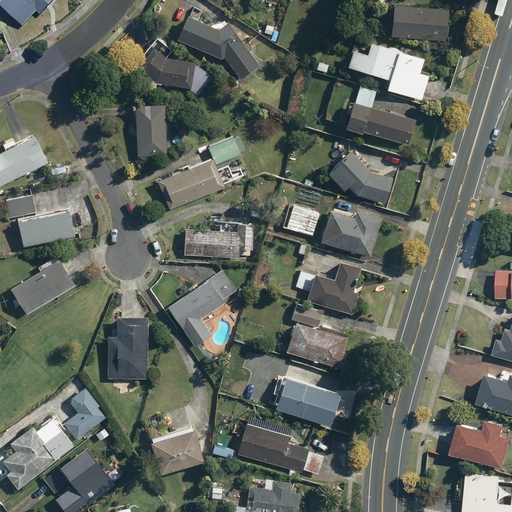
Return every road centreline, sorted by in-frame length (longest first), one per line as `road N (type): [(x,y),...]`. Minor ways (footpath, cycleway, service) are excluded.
road 1 (secondary): [(504,44),(399,385),(379,511)]
road 2 (residential): [(50,66),(121,218),(129,261)]
